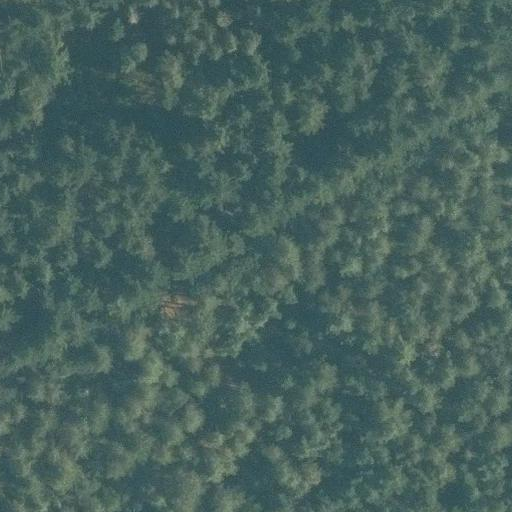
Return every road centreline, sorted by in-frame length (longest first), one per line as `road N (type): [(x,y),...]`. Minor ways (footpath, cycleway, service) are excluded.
road 1 (track): [(0,350),(511,54)]
road 2 (track): [(195,237),(331,511)]
